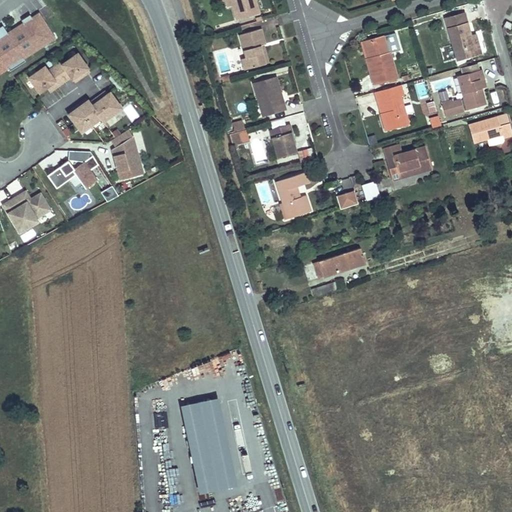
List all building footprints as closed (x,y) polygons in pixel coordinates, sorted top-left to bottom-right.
[(220,0),(223,8),(232,5),(237,21),(259,14),(254,0),(220,0)] [(22,58),(38,47),(37,45),(44,40),(46,42),(53,38),(37,14),(31,18),(29,15),(20,20),(21,21),(23,23),(7,34),(2,25),(0,26),(0,72),(7,68),(9,71),(24,61),(22,58)] [(474,57),(468,39),(461,16),(443,22),(455,62),(474,57)] [(511,24),(506,21),(503,26),(510,30),(511,26),(511,24)] [(258,47),(262,47),(263,46),(259,31),(238,37),(244,59),(240,60),(243,71),(263,66),(258,47)] [(390,34),(384,36),(389,53),(395,51),(390,34)] [(384,36),(364,42),(369,58),(366,59),(374,85),(397,79),(389,53),(384,36)] [(473,38),(468,39),(474,57),(478,55),(473,38)] [(267,65),(262,47),(258,47),(263,66),(267,65)] [(71,79),(78,73),(80,76),(88,71),(76,53),(61,64),(60,61),(46,71),(43,66),(28,77),(38,92),(46,86),(47,88),(55,83),(56,86),(69,76),(71,79)] [(472,66),(458,70),(460,77),(474,73),(472,66)] [(474,73),(460,77),(456,78),(466,112),(483,107),(479,91),(477,83),(481,81),(478,72),(474,73)] [(73,82),(80,76),(78,73),(71,79),(73,82)] [(274,79),(252,85),(261,118),(284,112),(282,104),(279,105),(277,95),(278,94),(274,79)] [(399,86),(374,93),(377,103),(380,103),(383,113),(380,114),(384,132),(408,125),(400,96),(402,96),(399,86)] [(98,100),(106,94),(104,91),(95,97),(98,100)] [(102,121),(120,107),(109,92),(106,94),(98,100),(95,97),(89,102),(86,97),(81,101),(82,103),(73,110),(71,108),(66,112),(80,131),(99,117),(102,121)] [(73,110),(82,103),(81,101),(71,108),(73,110)] [(126,112),(133,121),(139,116),(132,108),(126,112)] [(507,134),(502,116),(465,127),(470,145),(483,142),(485,149),(499,145),(500,143),(498,137),(507,134)] [(228,125),(233,144),(249,140),(244,120),(228,125)] [(288,125),(269,131),(277,158),(294,153),(289,133),(290,133),(288,125)] [(119,178),(142,172),(131,135),(127,128),(109,140),(113,146),(110,148),(119,178)] [(392,180),(400,177),(398,170),(418,164),(421,171),(431,169),(425,146),(402,153),(399,144),(382,150),(392,180)] [(312,146),(302,149),(305,160),(315,156),(312,146)] [(46,175),(55,187),(74,174),(84,187),(95,179),(88,169),(97,163),(91,154),(73,168),(67,160),(58,166),(59,168),(57,169),(55,168),(46,175)] [(398,170),(400,177),(421,171),(418,164),(398,170)] [(275,181),(282,203),(288,201),(292,217),(310,211),(305,195),(298,198),(294,187),(309,182),(306,172),(275,181)] [(377,179),(362,182),(366,199),(380,196),(377,179)] [(112,185),(103,191),(110,200),(118,193),(112,185)] [(358,203),(354,191),(336,196),(340,209),(358,203)] [(29,206),(43,197),(40,193),(30,199),(26,192),(21,194),(29,206)] [(36,218),(51,210),(43,197),(29,206),(21,194),(3,206),(20,233),(38,221),(36,218)] [(288,201),(282,203),(280,204),(284,219),(292,217),(288,201)] [(359,247),(303,265),(308,282),(364,264),(359,247)] [(310,289),(313,297),(338,289),(335,280),(310,289)] [(184,367),(188,384),(218,378),(215,360),(184,367)] [(166,377),(171,388),(183,382),(178,372),(166,377)] [(199,491),(237,484),(220,395),(182,402),(199,491)] [(152,414),(157,427),(164,424),(159,411),(152,414)]
